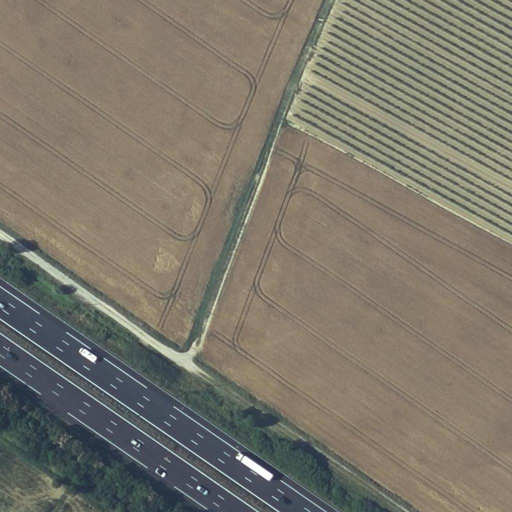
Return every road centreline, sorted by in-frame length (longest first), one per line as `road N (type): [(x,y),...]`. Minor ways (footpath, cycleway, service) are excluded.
road 1 (track): [(0,229),(408,511)]
road 2 (motorway): [(293,511),(0,306)]
road 3 (motorway): [(0,347),(238,511)]
